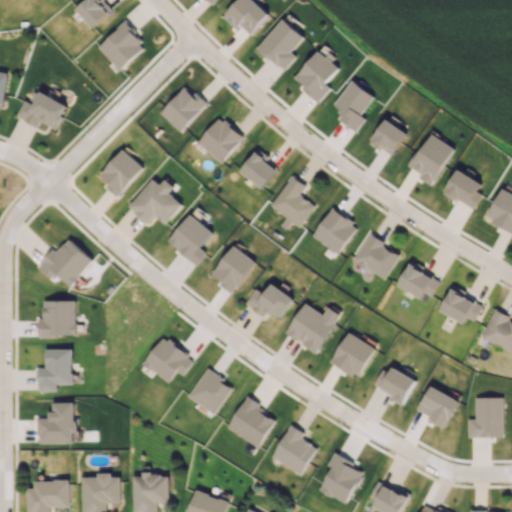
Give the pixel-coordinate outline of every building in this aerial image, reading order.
[(113,8),(105,0),(85,0),(76,9),(93,27),(113,8)] [(237,29),(241,25),(250,34),(269,13),(254,0),(238,0),(223,16),(237,29)] [(297,56),(291,51),(304,37),(284,18),(257,47),(283,71),(297,56)] [(146,45),(124,22),(98,46),(120,69),(146,45)] [(320,101),(331,88),(326,83),(339,68),(318,50),(293,78),(320,101)] [(8,73),(0,71),(0,102),(4,104),(8,73)] [(334,104),(342,110),(337,117),(357,131),(366,118),(362,115),(375,96),(352,80),(334,104)] [(160,112),(181,131),(206,104),(186,85),(160,112)] [(58,129),(69,104),(41,91),(35,104),(25,99),(17,117),(39,126),(41,121),(58,129)] [(244,135),(218,116),(198,144),(223,163),(244,135)] [(407,132),(386,118),(371,141),(391,155),(407,132)] [(455,147),(431,133),(409,168),(433,183),(455,147)] [(117,196),(144,167),(124,148),(100,174),(109,182),(106,185),(117,196)] [(277,169),(263,158),(266,154),(259,148),(240,170),(261,188),(277,169)] [(482,182),(458,168),(445,192),(474,209),(483,193),(477,190),(482,182)] [(300,195),(307,184),(290,175),(271,208),(302,226),(315,204),(300,195)] [(165,224),(183,204),(170,192),(175,186),(166,178),(160,184),(154,178),(129,206),(147,222),(155,214),(165,224)] [(511,192),(502,188),(486,218),(511,231),(511,192)] [(312,236),(338,253),(358,225),(332,207),(312,236)] [(197,264),(207,252),(200,247),(213,231),(190,213),(168,241),(197,264)] [(385,279),(400,255),(384,245),(385,242),(370,232),(353,260),(385,279)] [(94,260),(69,238),(57,251),(54,248),(37,266),(51,278),(56,273),(70,286),(94,260)] [(233,291),(256,261),(234,244),(211,274),(233,291)] [(398,284),(430,300),(441,279),(410,262),(398,284)] [(246,303),(264,316),(268,310),(279,319),(294,298),(273,282),(264,294),(257,288),(246,303)] [(467,317),(475,320),(482,304),(465,297),(467,291),(452,285),(441,312),(465,322),(467,317)] [(44,299),(43,319),(39,319),(39,335),(76,336),(77,300),(44,299)] [(286,333),(318,352),(342,313),(330,306),(324,314),(305,302),(286,333)] [(511,318),(493,310),(481,337),(511,350),(511,318)] [(376,347),(349,331),(331,361),(358,377),(376,347)] [(164,335),(143,363),(168,382),(177,370),(183,375),(195,359),(164,335)] [(73,348),(46,348),(46,367),(38,367),(38,391),(57,390),(57,384),(73,384),(73,348)] [(417,379),(393,366),(389,372),(383,369),(373,386),(404,403),(417,379)] [(207,368),(188,396),(214,414),(233,387),(207,368)] [(460,400),(431,384),(417,410),(446,426),(460,400)] [(504,396),(476,397),(476,418),(468,418),(469,436),(504,436),(504,396)] [(261,446),(276,414),(243,399),(227,430),(261,446)] [(76,401),(52,402),(52,417),(38,418),(39,443),(73,442),(73,432),(76,432),(76,401)] [(271,457),(301,475),(317,447),(302,438),(305,432),(291,424),(271,457)] [(346,503),(364,470),(334,453),(327,465),(331,467),(319,489),(346,503)] [(121,502),(121,476),(113,476),(113,472),(97,472),(97,476),(82,476),(81,511),(106,511),(107,502),(121,502)] [(170,503),(170,473),(142,473),(142,476),(134,476),(133,511),(157,511),(158,503),(170,503)] [(70,506),(70,479),(35,480),(35,487),(27,487),(27,511),(51,511),(51,507),(70,506)] [(373,507),(383,511),(401,511),(409,493),(377,480),(370,497),(376,499),(373,507)] [(225,511),(230,500),(194,489),(187,511),(225,511)]
